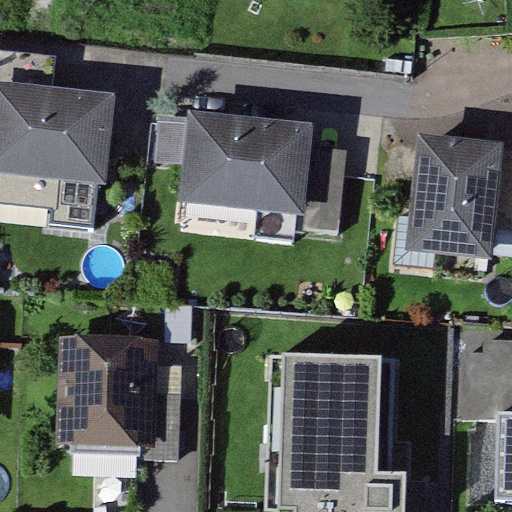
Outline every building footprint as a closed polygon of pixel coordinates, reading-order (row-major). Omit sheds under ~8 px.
[(123,107),(9,99),(3,182),(117,190),(123,107)] [(331,137),(217,122),(206,208),(354,228),(364,153),(330,149),(331,137)] [(511,201),(511,159),(439,151),(426,256),(504,265),(511,201)] [(163,349),(70,346),(67,449),(160,452),(163,349)] [(473,423),(506,424),(503,509),(511,508),(511,348),(476,347),(473,423)] [(411,511),(414,386),(304,384),(301,511),(411,511)]
